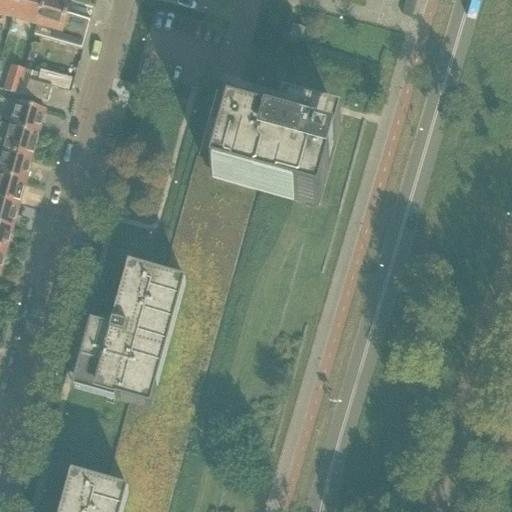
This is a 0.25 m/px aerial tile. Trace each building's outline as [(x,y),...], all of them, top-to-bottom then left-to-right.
[(0,0),(0,14),(13,18),(18,0),(0,0)] [(18,0),(13,18),(37,25),(44,0),(18,0)] [(63,0),(44,0),(37,25),(61,32),(58,44),(82,51),(91,21),(67,14),(70,2),(63,0)] [(289,37),(300,40),(301,40),(304,28),(292,25),(289,37)] [(10,67),(7,78),(21,82),(24,71),(10,67)] [(7,78),(3,91),(17,94),(21,82),(7,78)] [(24,96),(47,103),(52,88),(28,81),(24,96)] [(168,511),(257,188),(319,205),(340,127),(295,114),(232,97),(215,162),(196,157),(163,276),(128,267),(118,302),(97,296),(90,321),(98,323),(97,326),(90,323),(70,394),(72,395),(74,391),(113,402),(114,400),(128,404),(115,452),(106,485),(70,475),(61,510),(40,504),(37,511),(168,511)] [(17,103),(10,127),(38,135),(45,110),(17,103)] [(10,127),(0,124),(0,149),(32,158),(38,135),(10,127)] [(0,174),(25,182),(32,158),(0,149),(0,174)] [(0,200),(19,205),(25,182),(0,174),(0,200)] [(0,225),(12,229),(19,205),(0,200),(0,225)] [(0,250),(6,252),(12,229),(0,225),(0,250)]
